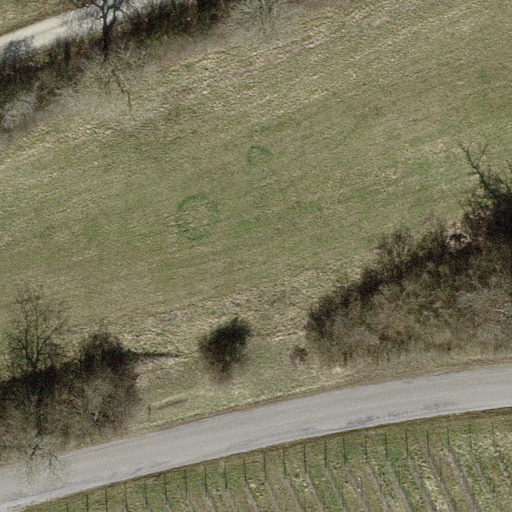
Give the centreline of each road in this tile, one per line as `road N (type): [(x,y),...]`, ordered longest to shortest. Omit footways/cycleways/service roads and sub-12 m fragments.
road 1 (unclassified): [(511,401),(421,404),(0,498)]
road 2 (track): [(128,0),(0,51)]
